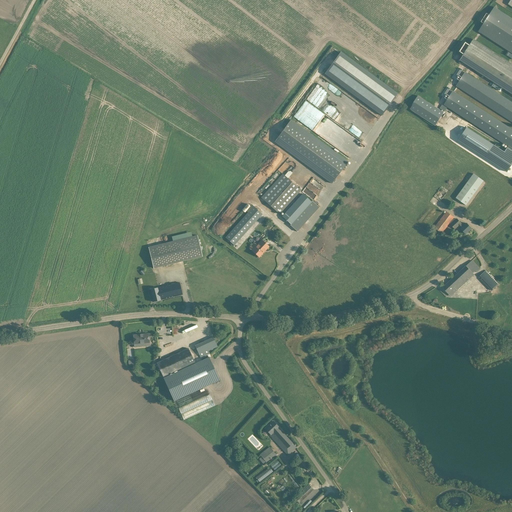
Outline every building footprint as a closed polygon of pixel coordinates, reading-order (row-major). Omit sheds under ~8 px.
[(511,18),(495,7),(479,31),(511,51),(511,63),(474,39),(460,60),(464,63),(511,94),(511,103),(465,73),(462,77),(459,76),(457,79),(460,81),(459,82),(456,85),(456,86),(511,121),(511,129),(453,92),(450,96),(447,95),(447,94),(445,98),(447,100),(446,101),(446,102),(444,104),(444,105),(446,106),(448,107),(503,143),(508,146),(507,148),(505,152),(472,130),(464,143),(507,171),(511,163),(511,18)] [(342,51),(327,72),(383,113),(398,93),(342,51)] [(408,110),(435,125),(443,111),(417,95),(408,110)] [(351,99),(348,104),(364,115),(368,110),(351,99)] [(305,100),(294,117),(300,121),(308,110),(318,117),(321,112),(305,100)] [(291,120),(275,142),(331,184),(348,162),(291,120)] [(279,214),(301,190),(283,174),(261,197),(279,214)] [(473,174),(467,182),(456,198),(466,205),(478,189),(483,181),(473,174)] [(308,199),(302,194),(282,216),(291,224),(311,202),(308,199)] [(248,213),(225,237),(234,245),(262,214),(252,205),(246,211),(248,213)] [(443,232),(454,217),(446,211),(435,226),(443,232)] [(472,228),(467,223),(464,226),(461,223),(457,219),(451,225),(455,229),(459,226),(461,228),(461,229),(466,234),(472,228)] [(153,269),(202,257),(197,235),(148,247),(153,269)] [(268,246),(265,243),(261,239),(251,250),(259,257),(268,246)] [(467,283),(466,281),(474,274),(473,273),(476,271),(476,272),(480,268),(472,260),(443,288),(448,294),(454,288),(456,290),(464,283),(466,284),(467,283)] [(479,277),(491,291),(498,284),(486,270),(479,277)] [(182,294),(181,290),(179,282),(150,289),(153,302),(182,294)] [(135,347),(141,346),(146,346),(145,343),(150,342),(149,334),(133,335),(134,339),(133,339),(133,342),(134,342),(135,347)] [(195,346),(199,355),(201,358),(209,354),(208,351),(217,346),(213,337),(195,346)] [(154,364),(158,373),(161,372),(163,377),(195,362),(188,348),(154,364)] [(173,401),(220,380),(209,355),(195,362),(163,377),(173,401)] [(184,420),(215,406),(209,394),(179,408),(184,420)] [(273,421),(269,425),(265,428),(270,434),(270,435),(288,455),(293,451),(296,447),(278,428),(279,427),(273,421)] [(267,463),(276,455),(270,447),(260,455),(267,463)] [(279,458),(271,465),(275,470),(283,464),(279,458)] [(308,484),(295,498),(300,503),(313,489),(308,484)]
